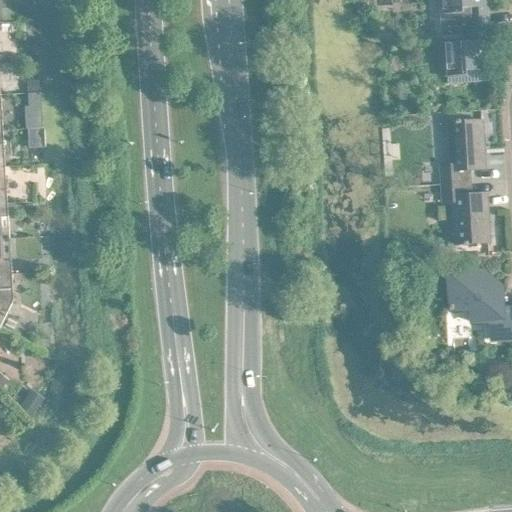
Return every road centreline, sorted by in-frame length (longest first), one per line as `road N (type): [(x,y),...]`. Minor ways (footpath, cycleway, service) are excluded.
road 1 (secondary): [(148,0),(182,374)]
road 2 (secondary): [(243,368),(232,0)]
road 3 (secondary): [(338,511),(319,478),(258,420),(243,368)]
